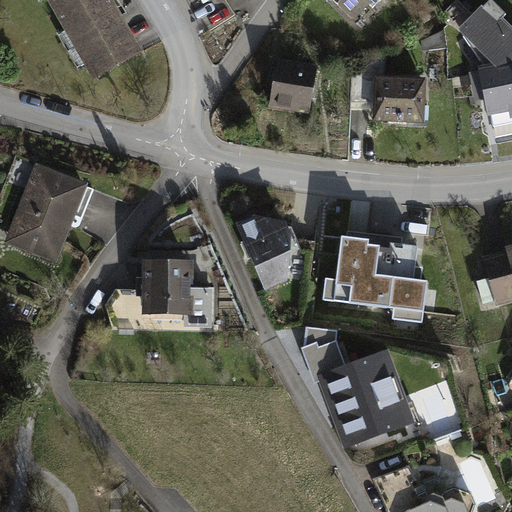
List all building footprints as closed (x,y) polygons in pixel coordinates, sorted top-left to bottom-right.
[(121,0),(46,0),(98,90),(154,58),(121,0)] [(225,0),(192,0),(209,33),(235,20),(225,0)] [(372,0),(338,0),(358,17),(372,0)] [(323,64),(271,59),(266,107),(318,112),(323,64)] [(511,59),(479,65),(490,126),(511,122),(511,59)] [(436,70),(378,69),(377,124),(435,125),(436,70)] [(61,270),(99,193),(39,163),(1,241),(61,270)] [(301,215),(252,217),(258,291),(301,289),(301,215)] [(424,251),(341,240),(332,309),(425,321),(429,291),(419,290),(424,251)] [(511,244),(475,254),(489,309),(511,302),(511,244)] [(194,249),(146,254),(152,324),(201,319),(194,249)] [(315,386),(320,384),(344,450),(411,425),(387,361),(348,375),(337,345),(338,336),(306,331),(303,353),(315,386)] [(466,511),(431,447),(375,478),(394,511),(466,511)]
